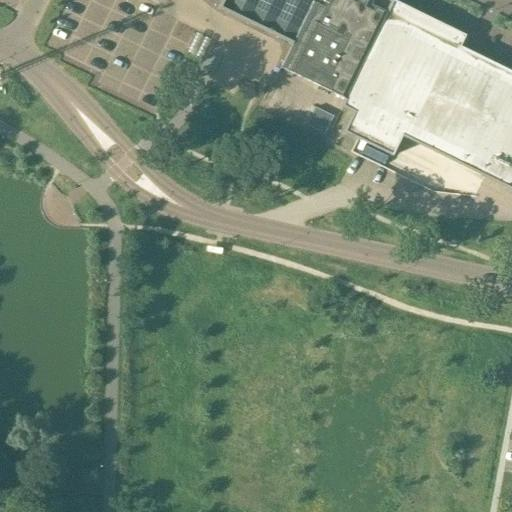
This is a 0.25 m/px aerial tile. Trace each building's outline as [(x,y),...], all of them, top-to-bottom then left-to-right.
[(221,0),(221,2),(217,9),(291,46),(301,25),(313,0),(221,0)] [(389,0),(313,0),(301,25),(367,55),(388,12),(388,13),(393,3),(393,2),(389,0)] [(345,100),(341,108),(353,114),(343,133),(356,140),(380,151),(390,132),(511,191),(511,73),(388,13),(388,12),(367,55),(345,100)] [(291,46),(280,68),(345,100),(367,55),(301,25),(291,46)] [(284,93),(280,100),(291,105),(295,98),(284,93)] [(277,107),(288,112),(291,105),(280,100),(277,107)] [(302,101),(299,109),(309,114),(313,107),(302,101)] [(309,125),(328,133),(336,114),(317,106),(309,125)] [(277,107),(273,114),(284,120),(288,112),(277,107)] [(295,116),(306,121),(309,114),(299,109),(295,116)] [(302,128),(306,121),(295,116),(291,123),(302,128)] [(396,171),(400,156),(386,151),(381,167),(396,171)]
